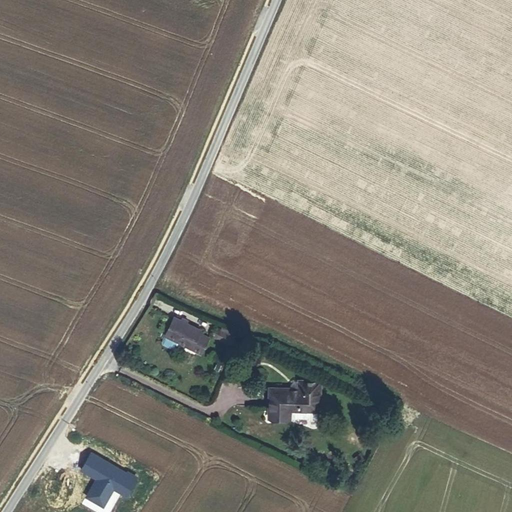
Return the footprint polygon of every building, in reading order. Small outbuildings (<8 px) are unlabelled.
[(192,351),(200,335),(202,332),(175,318),(165,337),(166,337),(180,345),(192,351)] [(231,349),(236,339),(216,329),(211,339),(231,349)] [(200,355),(208,339),(200,335),(192,351),(200,355)] [(180,345),(166,337),(163,343),(163,346),(173,351),(177,350),(180,345)] [(316,412),(317,381),(297,381),(296,387),(266,386),(266,416),(289,416),(289,412),(316,412)]
